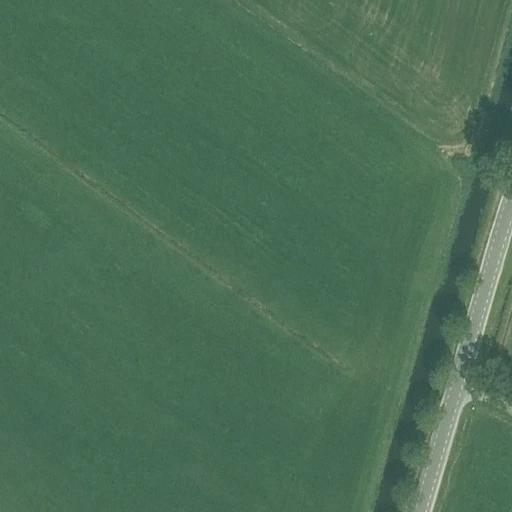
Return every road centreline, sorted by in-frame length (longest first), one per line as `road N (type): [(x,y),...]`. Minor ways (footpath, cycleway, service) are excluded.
road 1 (tertiary): [(457,377),(511,197)]
road 2 (tertiary): [(418,511),(457,377)]
